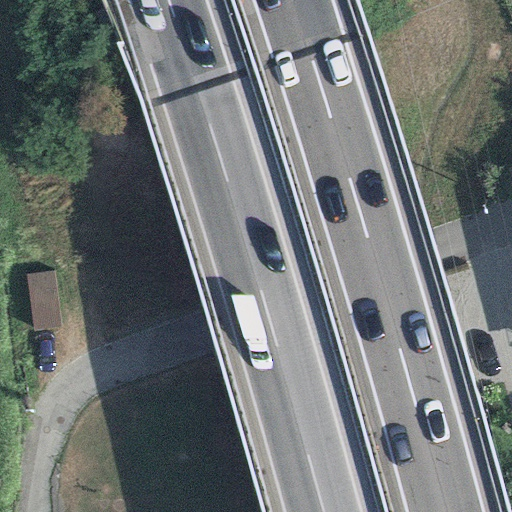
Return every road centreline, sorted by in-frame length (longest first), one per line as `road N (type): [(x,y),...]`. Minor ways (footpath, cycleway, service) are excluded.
road 1 (residential): [(511,204),(444,246),(43,395),(38,511)]
road 2 (motorway): [(164,0),(320,511)]
road 3 (motorway): [(442,511),(288,0)]
